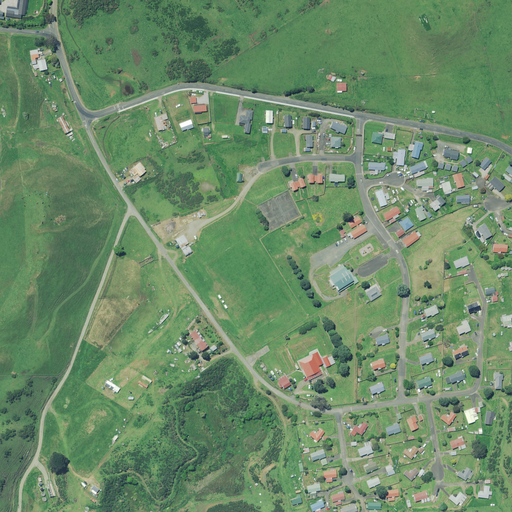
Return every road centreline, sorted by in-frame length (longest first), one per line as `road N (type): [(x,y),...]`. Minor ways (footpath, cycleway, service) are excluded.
road 1 (unclassified): [(19,511),(48,405),(132,207)]
road 2 (residential): [(132,207),(268,386),(308,407),(337,411)]
road 3 (unclassified): [(86,114),(194,85),(360,115)]
road 4 (residential): [(360,184),(406,278),(400,401)]
road 5 (unclassified): [(360,115),(483,138),(511,152)]
road 6 (residential): [(471,267),(484,305),(478,378),(466,392)]
